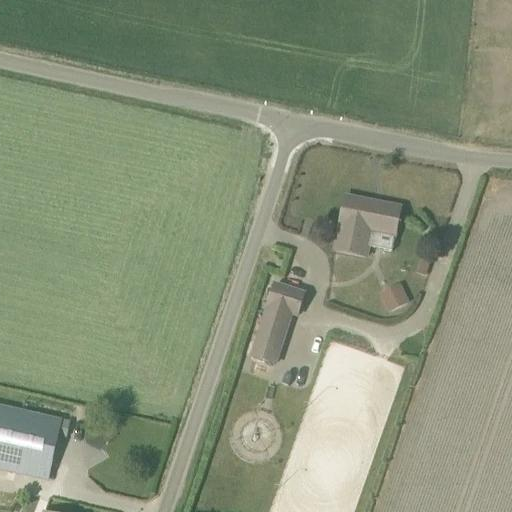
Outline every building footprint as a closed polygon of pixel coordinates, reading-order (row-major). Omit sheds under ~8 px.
[(371,234),(395,239),(401,209),(345,198),(336,243),(334,253),(367,259),(369,250),(371,234)] [(417,275),(428,277),(432,258),(421,256),(417,275)] [(409,305),(400,285),(380,294),(389,314),(409,305)] [(298,320),(306,296),(274,286),(267,309),(268,309),(252,360),(277,368),(293,318),(298,320)] [(0,470),(48,481),(61,423),(0,408),(0,470)]
